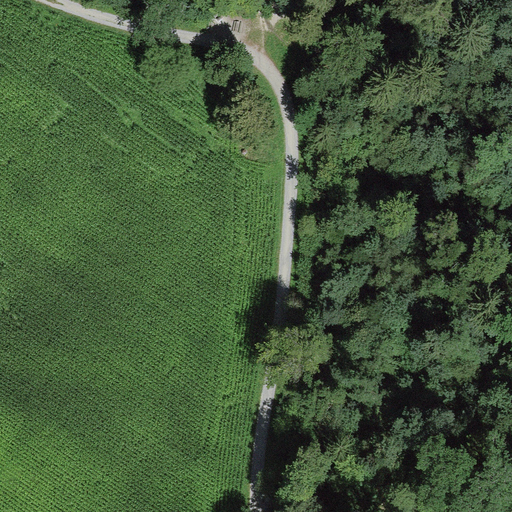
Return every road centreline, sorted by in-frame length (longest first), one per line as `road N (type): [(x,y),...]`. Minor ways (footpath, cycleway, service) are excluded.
road 1 (track): [(255,58),(283,88),(291,133),(256,511)]
road 2 (track): [(57,0),(236,46),(255,58)]
